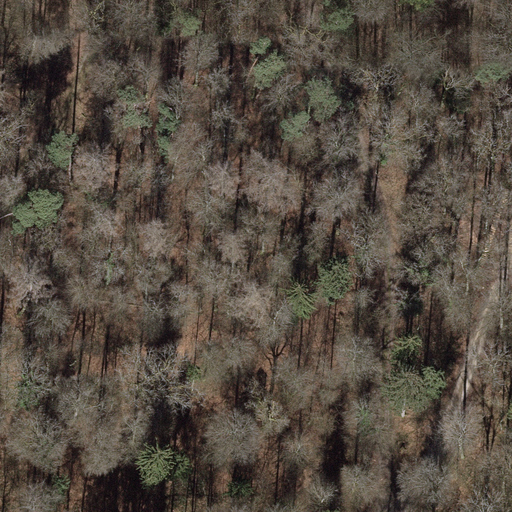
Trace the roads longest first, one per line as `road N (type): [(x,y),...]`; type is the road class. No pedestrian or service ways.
road 1 (track): [(375,511),(396,252),(322,24),(301,0)]
road 2 (track): [(511,232),(433,477),(404,511)]
road 3 (track): [(0,181),(62,110),(101,28),(101,0)]
